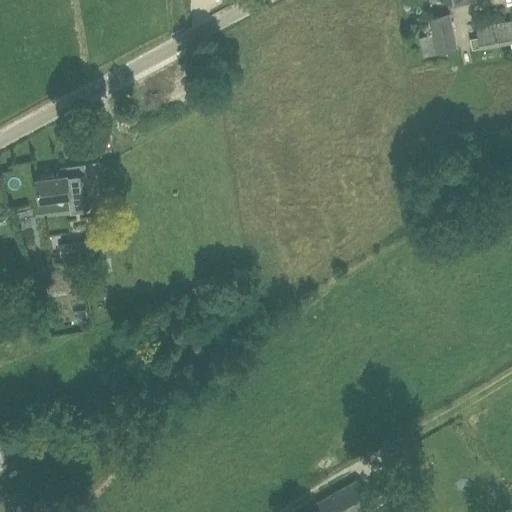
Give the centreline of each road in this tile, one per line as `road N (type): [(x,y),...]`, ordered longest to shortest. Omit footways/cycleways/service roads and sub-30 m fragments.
road 1 (unclassified): [(0,141),(257,0)]
road 2 (track): [(378,453),(511,373)]
